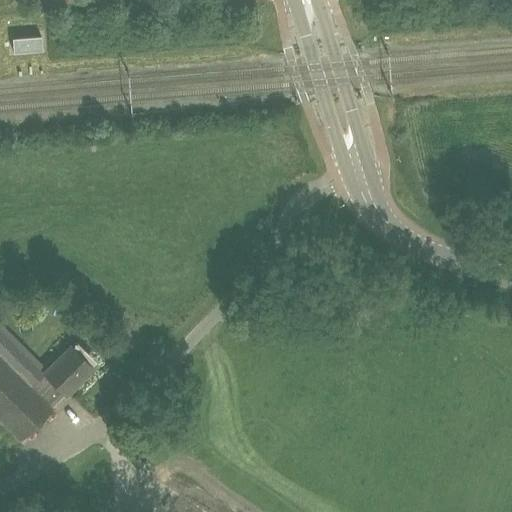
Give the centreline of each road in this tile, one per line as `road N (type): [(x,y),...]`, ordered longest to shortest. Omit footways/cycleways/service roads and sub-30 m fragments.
road 1 (unclassified): [(0,484),(71,448),(219,311),(264,262),(292,205),(360,175)]
road 2 (tertiary): [(511,275),(392,229),(360,175)]
road 3 (tertiary): [(299,0),(339,150),(360,175)]
road 4 (tertiary): [(360,175),(361,145),(313,0)]
